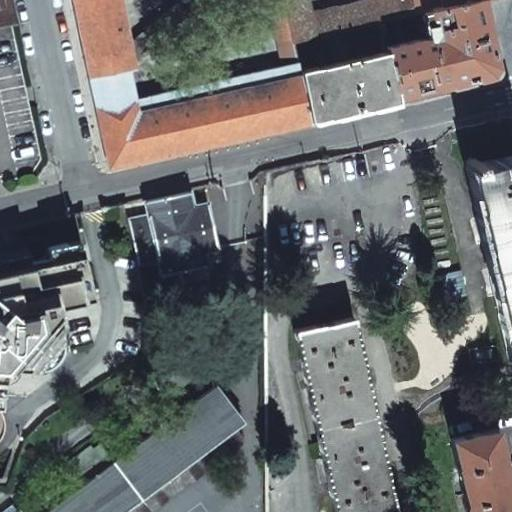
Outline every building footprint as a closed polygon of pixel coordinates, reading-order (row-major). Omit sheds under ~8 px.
[(0,0),(0,182),(29,175),(40,158),(7,9),(5,0),(0,0)] [(74,0),(110,166),(309,121),(293,39),(284,0),(268,0),(282,66),(134,99),(127,67),(133,66),(210,0),(182,0),(129,47),(118,0),(74,0)] [(465,0),(367,0),(311,13),(307,0),(284,0),(293,39),(319,33),(351,26),(378,20),(427,9),(465,0)] [(491,45),(481,0),(465,0),(427,9),(429,23),(424,24),(426,36),(384,46),(395,96),(490,74),(496,65),(491,45)] [(353,110),(396,100),(395,96),(384,46),(378,20),(351,26),(357,57),(326,65),(319,33),(293,39),(309,121),(353,110)] [(511,154),(464,164),(507,360),(511,358),(511,154)] [(129,219),(139,264),(159,259),(163,274),(177,270),(187,276),(193,267),(207,263),(204,249),(219,245),(208,200),(194,204),(191,190),(146,200),(149,214),(129,219)] [(0,391),(1,392),(3,365),(32,367),(60,334),(54,305),(94,295),(80,238),(0,256),(0,391)] [(292,329),(333,511),(386,511),(395,510),(351,315),(292,329)] [(61,336),(60,334),(32,367),(36,368),(41,368),(49,365),(55,361),(57,359),(61,353),(62,348),(63,342),(61,336)] [(120,511),(243,421),(216,385),(113,462),(99,444),(93,449),(90,445),(68,462),(74,471),(43,494),(53,506),(45,511),(20,511),(19,510),(15,511),(120,511)] [(465,511),(511,511),(511,500),(495,427),(449,437),(465,511)]
